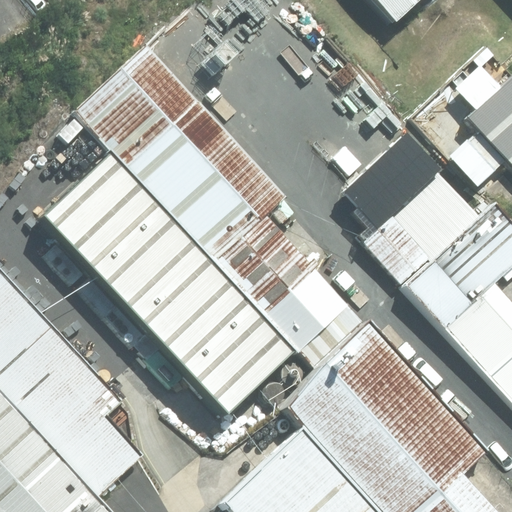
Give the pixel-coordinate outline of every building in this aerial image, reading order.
[(427,0),(355,0),(385,35),(427,0)] [(286,196),(147,45),(77,110),(114,151),(297,350),(318,372),(370,325),(267,214),(286,196)] [(511,77),(454,126),(511,193),(511,77)] [(417,143),(349,200),(385,243),(453,186),(417,143)] [(228,413),(297,350),(114,151),(45,214),(228,413)] [(410,302),(424,290),(470,251),(433,206),(372,257),(410,302)] [(511,292),(511,228),(506,221),(470,251),(424,290),(511,394),(511,305),(506,298),(511,292)] [(0,292),(0,384),(113,511),(115,511),(171,463),(11,283),(0,292)] [(495,453),(371,319),(370,325),(318,372),(280,407),(376,511),(508,511),(472,474),(495,453)] [(113,511),(0,384),(0,511),(113,511)] [(361,511),(291,435),(216,503),(225,511),(361,511)]
